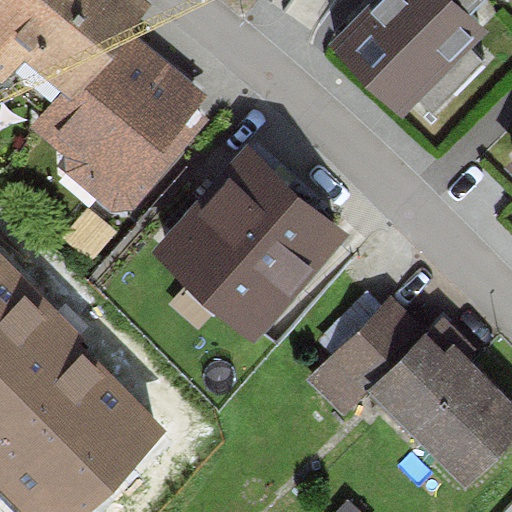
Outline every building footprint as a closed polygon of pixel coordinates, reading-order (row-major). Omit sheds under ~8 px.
[(73,100),(135,29),(154,6),(147,0),(0,0),(0,82),(3,86),(25,59),(62,92),(73,100)] [(491,31),(478,17),(494,0),(510,0),(511,1),(511,0),(382,0),(335,48),(409,122),(425,106),(436,117),(491,62),(475,46),(491,31)] [(73,100),(62,92),(35,130),(67,154),(58,164),(114,213),(135,210),(210,121),(200,111),(212,95),(135,29),(73,100)] [(284,174),(253,146),(156,251),(254,342),(352,236),(284,174)] [(511,156),(498,171),(511,185),(511,156)] [(0,487),(25,511),(32,511),(38,506),(44,511),(83,511),(166,430),(0,251),(0,487)] [(463,486),(511,437),(511,400),(470,358),(478,350),(444,316),(428,332),(395,299),(308,386),(345,423),(373,396),(463,486)]
